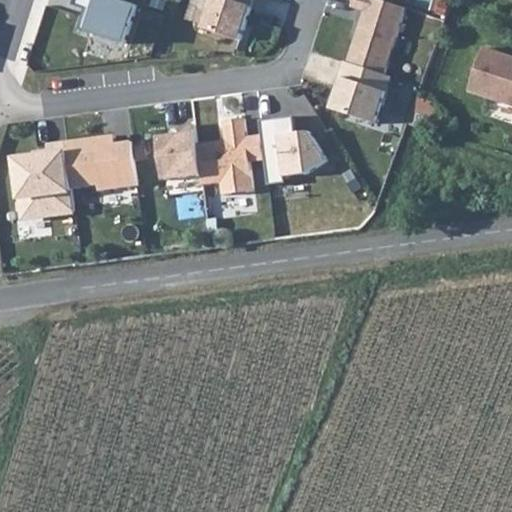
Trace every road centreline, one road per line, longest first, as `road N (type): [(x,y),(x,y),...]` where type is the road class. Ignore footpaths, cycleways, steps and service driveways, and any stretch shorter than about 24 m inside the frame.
road 1 (tertiary): [(0,300),(511,229)]
road 2 (residential): [(0,104),(288,73),(312,0)]
road 3 (track): [(268,511),(369,248)]
